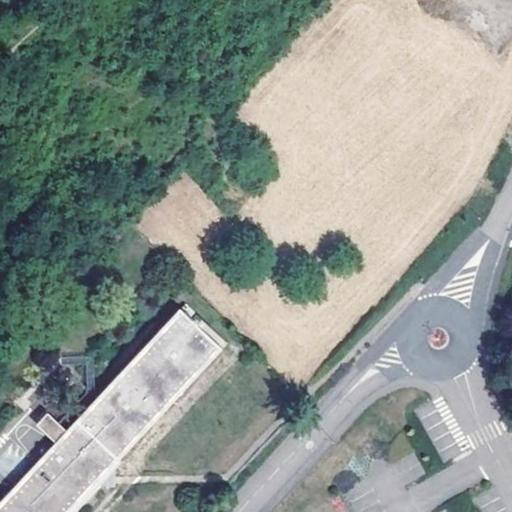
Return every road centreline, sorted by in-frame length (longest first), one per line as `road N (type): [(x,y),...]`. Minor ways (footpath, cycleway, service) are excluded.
road 1 (unclassified): [(413,348),(351,388),(237,511)]
road 2 (unclassified): [(511,487),(450,361)]
road 3 (unclassified): [(447,313),(511,194)]
